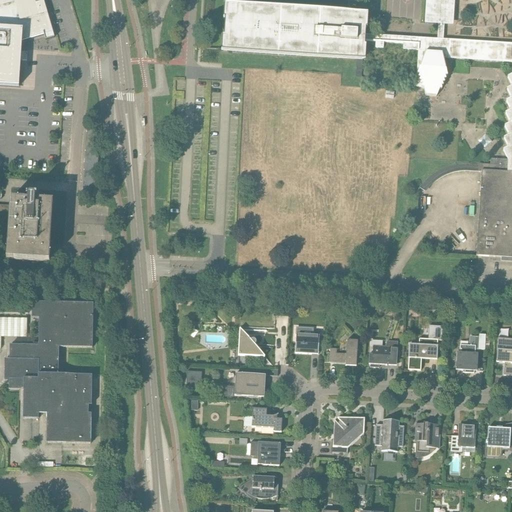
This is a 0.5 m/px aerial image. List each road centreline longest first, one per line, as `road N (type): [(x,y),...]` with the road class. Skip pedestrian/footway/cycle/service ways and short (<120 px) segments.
road 1 (secondary): [(162,511),(119,64)]
road 2 (residential): [(511,402),(319,395),(306,414),(302,511)]
road 3 (residential): [(71,250),(81,66)]
